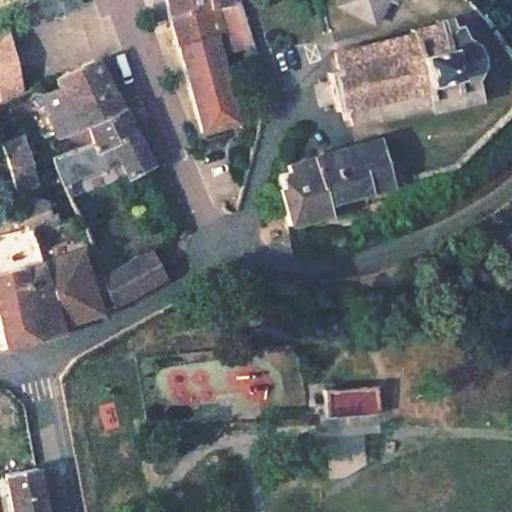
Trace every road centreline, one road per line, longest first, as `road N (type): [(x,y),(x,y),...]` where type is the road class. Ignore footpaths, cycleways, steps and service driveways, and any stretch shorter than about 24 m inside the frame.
road 1 (residential): [(215,253),(291,265),(357,259),(438,233),(511,178)]
road 2 (residential): [(117,0),(215,253)]
road 3 (residential): [(28,362),(142,303),(215,253)]
road 4 (residential): [(28,362),(61,511)]
